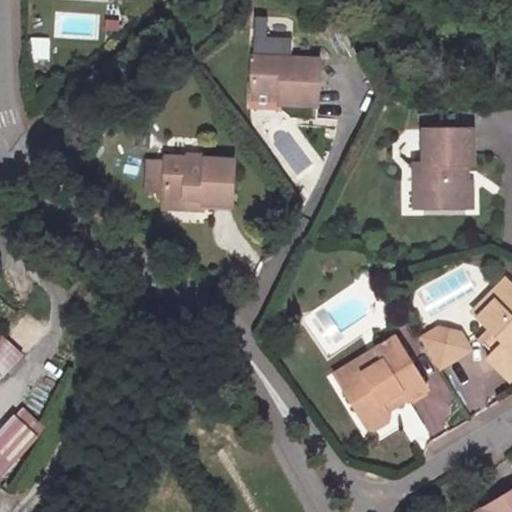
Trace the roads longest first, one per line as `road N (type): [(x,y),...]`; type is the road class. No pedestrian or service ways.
road 1 (unclassified): [(346,511),(228,335),(89,234),(41,188),(9,118),(0,28)]
road 2 (residential): [(511,425),(357,511)]
